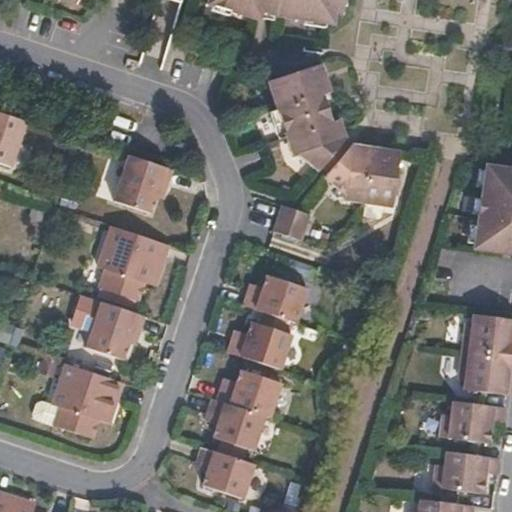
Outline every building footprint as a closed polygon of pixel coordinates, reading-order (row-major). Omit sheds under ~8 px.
[(204,0),(204,4),(255,19),(256,17),(272,21),(274,15),(299,19),(298,23),(305,26),(317,28),(319,26),(322,26),(324,22),(329,24),(331,14),(337,13),(338,7),(341,8),(342,4),(345,4),(345,0),(204,0)] [(317,168),(325,174),(322,178),(341,194),(340,200),(388,208),(396,155),(357,147),(349,152),(344,152),(346,149),(338,144),(341,140),(335,119),(322,124),(313,97),(327,93),(317,64),(264,80),(273,110),(267,111),(276,139),(283,138),(289,154),(294,156),(313,172),(317,168)] [(0,166),(11,170),(26,125),(0,115),(0,166)] [(151,217),(157,199),(164,200),(173,174),(129,159),(114,205),(151,217)] [(511,169),(483,165),(482,170),(473,169),(470,186),(479,188),(477,198),(470,197),(467,216),(474,217),(473,225),(466,224),(463,242),(470,244),(469,249),(511,255),(511,169)] [(82,205),(84,196),(73,193),(71,201),(82,205)] [(301,227),(305,215),(277,205),(273,218),(301,227)] [(297,241),(301,227),(273,218),(268,232),(297,241)] [(140,301),(145,285),(156,288),(158,279),(169,246),(112,227),(98,268),(105,270),(99,288),(140,301)] [(267,278),(263,289),(251,285),(244,307),(266,315),(262,328),(252,325),(249,337),(236,333),(230,353),(283,371),(294,338),(285,335),(289,323),(297,325),(308,291),(267,278)] [(137,345),(141,332),(146,318),(101,303),(87,350),(122,362),(128,343),(137,345)] [(509,357),(511,339),(511,332),(511,325),(511,320),(471,314),(471,323),(463,322),(458,351),(509,357)] [(0,323),(0,338),(18,343),(21,329),(0,323)] [(505,392),(509,357),(458,351),(455,375),(461,376),(459,387),(505,392)] [(66,365),(52,408),(41,405),(35,407),(33,415),(35,422),(92,440),(98,425),(110,429),(124,384),(66,365)] [(242,372),(238,382),(227,379),(219,402),(267,418),(272,420),(284,385),(242,372)] [(206,425),(218,429),(214,441),(222,444),(246,452),(255,455),(267,418),(219,402),(214,401),(206,425)] [(487,442),(488,430),(500,431),(503,408),(450,401),(449,412),(440,411),(437,436),(487,442)] [(243,462),(246,452),(222,444),(219,454),(243,462)] [(195,472),(209,476),(205,489),(244,503),(256,466),(243,462),(219,454),(203,449),(195,472)] [(480,494),(481,482),(494,484),(497,457),(444,450),(442,465),(434,463),(431,488),(480,494)] [(34,511),(37,503),(0,491),(0,511),(34,511)] [(468,511),(469,505),(417,499),(415,511),(410,511),(406,511),(468,511)]
